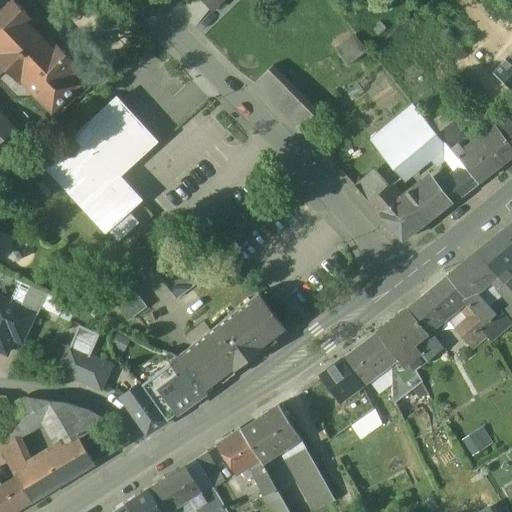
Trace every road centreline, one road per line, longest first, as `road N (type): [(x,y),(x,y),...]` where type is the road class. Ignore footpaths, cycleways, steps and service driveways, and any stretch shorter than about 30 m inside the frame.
road 1 (residential): [(410,277),(140,0)]
road 2 (tertiary): [(155,455),(410,277)]
road 3 (residential): [(0,385),(104,405),(155,455)]
road 4 (tertiary): [(410,277),(511,188)]
